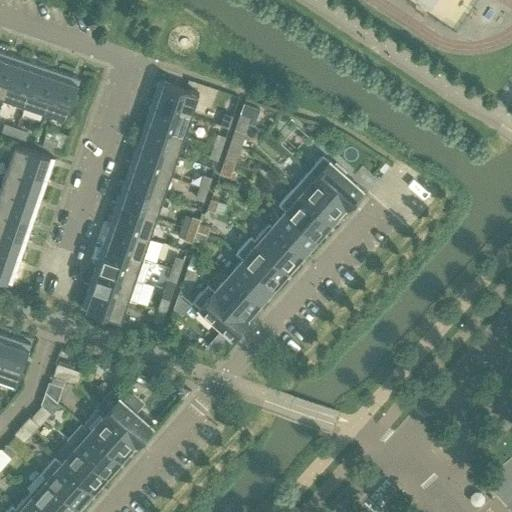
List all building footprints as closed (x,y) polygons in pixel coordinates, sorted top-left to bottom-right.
[(0,95),(4,97),(17,57),(0,51),(0,95)] [(4,97),(24,104),(38,64),(37,64),(18,58),(17,57),(4,97)] [(24,104),(44,111),(58,71),(39,65),(38,64),(24,104)] [(58,71),(44,111),(66,119),(80,79),(59,72),(58,71)] [(152,100),(151,101),(191,115),(199,93),(163,81),(159,80),(152,100)] [(145,121),(144,122),(184,135),(191,115),(151,101),(151,102),(145,121)] [(237,121),(248,125),(254,127),(260,109),(243,103),(240,113),(237,121)] [(220,125),(228,128),(232,117),(224,114),(220,125)] [(248,125),(237,121),(235,129),(245,132),(248,125)] [(138,141),(137,142),(177,156),(184,135),(144,122),(138,141)] [(2,132),(13,135),(16,127),(5,123),(2,132)] [(16,127),(13,135),(24,139),(27,131),(16,127)] [(217,134),(213,145),(221,148),(225,137),(217,134)] [(43,146),(54,149),(57,141),(46,137),(43,146)] [(131,161),(130,163),(170,176),(177,156),(137,142),(137,143),(131,161)] [(15,145),(7,166),(47,180),(48,179),(54,160),(54,159),(55,158),(15,145)] [(221,148),(213,145),(209,156),(218,159),(221,148)] [(323,154),(308,171),(349,207),(347,205),(353,199),(355,200),(362,192),(360,190),(362,189),(344,173),(346,171),(336,162),(334,164),(323,154)] [(225,158),(222,165),(233,169),(235,161),(225,158)] [(124,182),(123,183),(163,197),(170,176),(130,163),(124,182)] [(233,169),(222,165),(219,173),(230,177),(233,169)] [(7,166),(0,187),(40,200),(41,199),(47,180),(7,166)] [(308,171),(293,187),(331,221),(338,214),(341,216),(349,207),(308,171)] [(203,175),(199,186),(207,189),(211,178),(203,175)] [(117,202),(116,203),(156,217),(163,197),(123,183),(117,202)] [(207,189),(199,186),(195,197),(204,200),(207,189)] [(0,187),(0,209),(33,221),(34,220),(40,201),(40,200),(0,187)] [(293,187),(279,203),(320,240),(328,231),(325,228),(331,221),(293,187)] [(211,199),(207,209),(214,212),(218,201),(211,199)] [(110,223),(109,224),(149,238),(156,217),(116,203),(116,204),(110,223)] [(269,222),(268,223),(303,253),(317,237),(320,240),(279,203),(278,204),(285,210),(272,225),(269,222)] [(0,209),(0,232),(26,241),(27,240),(33,221),(0,209)] [(192,217),(188,228),(196,231),(199,223),(200,220),(192,217)] [(199,223),(196,231),(207,234),(210,227),(199,223)] [(251,235),(250,236),(291,272),(299,263),(296,261),(303,253),(268,223),(254,238),(251,235)] [(103,243),(102,244),(149,260),(142,257),(149,238),(109,224),(103,243)] [(194,238),(196,231),(188,228),(184,239),(193,241),(194,238)] [(196,231),(194,238),(205,242),(207,234),(196,231)] [(0,232),(0,255),(19,262),(20,260),(26,242),(26,241),(0,232)] [(250,236),(236,252),(274,286),(288,270),(291,272),(250,236)] [(96,264),(95,265),(142,281),(149,260),(102,244),(102,245),(96,264)] [(242,259),(229,274),(260,302),(274,286),(236,252),(235,252),(242,259)] [(19,262),(0,255),(0,279),(12,283),(19,262)] [(175,257),(171,268),(179,271),(183,260),(175,257)] [(89,284),(88,285),(135,301),(142,281),(95,265),(89,284)] [(179,271),(171,268),(168,279),(176,282),(179,271)] [(187,268),(184,276),(195,280),(198,272),(187,268)] [(208,283),(207,284),(246,319),(247,318),(246,317),(260,302),(229,274),(215,290),(208,283)] [(195,280),(184,276),(182,284),(192,287),(195,280)] [(246,319),(207,284),(192,301),(231,336),(233,334),(235,336),(242,328),(240,326),(246,319)] [(135,301),(88,285),(88,286),(82,305),(81,306),(81,307),(121,321),(128,299),(135,302),(135,301)] [(161,298),(157,309),(165,312),(169,301),(161,298)] [(165,312),(157,309),(153,320),(162,322),(165,312)] [(0,361),(9,336),(7,336),(0,333),(0,361)] [(9,336),(0,361),(0,377),(17,383),(30,344),(9,336)] [(57,364),(53,374),(77,382),(81,372),(57,363),(57,364)] [(77,382),(53,374),(51,380),(51,382),(61,386),(64,378),(77,383),(77,382)] [(136,408),(125,399),(124,401),(120,398),(106,415),(98,407),(97,408),(136,443),(137,442),(143,435),(145,437),(152,429),(150,427),(151,426),(134,410),(136,408)] [(41,405),(36,411),(45,419),(50,413),(41,405)] [(97,408),(83,424),(121,458),(135,442),(136,443),(97,408)] [(45,419),(36,411),(31,417),(39,425),(45,419)] [(91,432),(77,447),(110,477),(112,474),(118,468),(115,465),(121,458),(83,424),(82,424),(91,432)] [(15,435),(8,443),(27,460),(34,451),(15,435)] [(0,448),(0,465),(2,467),(11,457),(16,451),(26,460),(27,460),(8,443),(2,449),(2,450),(1,448),(0,448)] [(110,477),(77,447),(63,463),(54,456),(92,490),(99,483),(106,475),(107,474),(109,477),(110,477)] [(54,456),(40,472),(81,509),(89,500),(86,497),(92,490),(54,456)] [(43,476),(29,492),(51,511),(73,511),(78,507),(81,509),(40,472),(39,473),(43,476)] [(483,502),(484,495),(480,491),(474,491),(470,494),(469,500),(473,504),(479,505),(483,502)] [(11,504),(11,505),(19,511),(51,511),(29,492),(15,507),(12,504),(11,504)]
